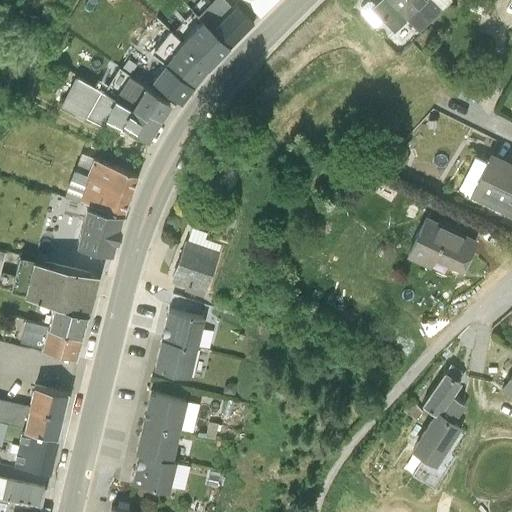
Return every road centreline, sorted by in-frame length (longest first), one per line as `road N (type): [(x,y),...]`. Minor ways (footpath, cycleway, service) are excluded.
road 1 (tertiary): [(66,511),(130,257),(162,169),(205,99),(299,0)]
road 2 (residential): [(511,271),(330,464),(313,511)]
